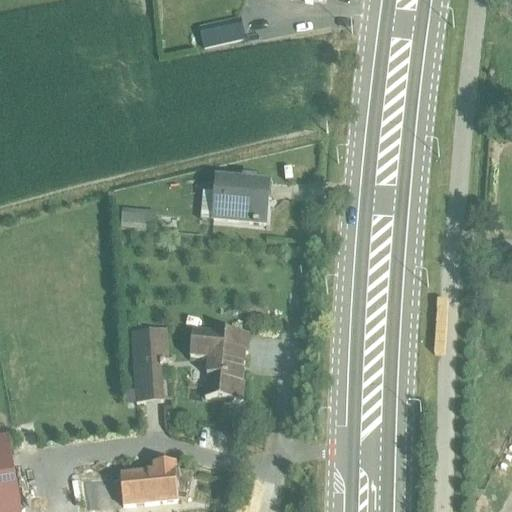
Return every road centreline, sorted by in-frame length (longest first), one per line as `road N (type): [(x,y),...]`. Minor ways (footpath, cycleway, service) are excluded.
road 1 (unclassified): [(444,511),(452,240),(480,0)]
road 2 (primary): [(372,456),(388,139),(406,0)]
road 3 (unclassified): [(372,456),(320,456),(288,468),(266,511)]
